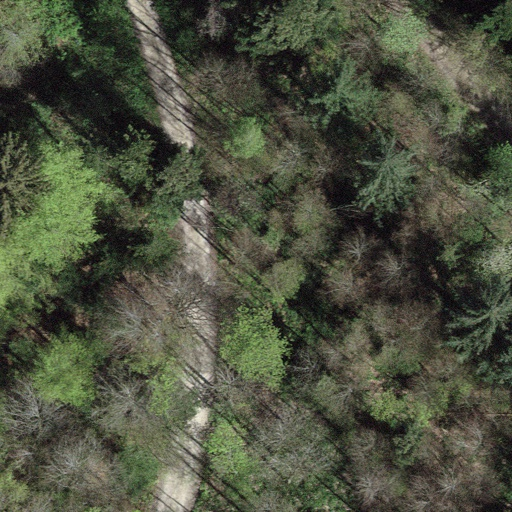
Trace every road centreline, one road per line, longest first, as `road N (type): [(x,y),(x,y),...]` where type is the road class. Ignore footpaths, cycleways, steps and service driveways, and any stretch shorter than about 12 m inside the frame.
road 1 (track): [(168,511),(196,395),(196,286),(182,149),(142,0)]
road 2 (track): [(363,0),(511,154)]
